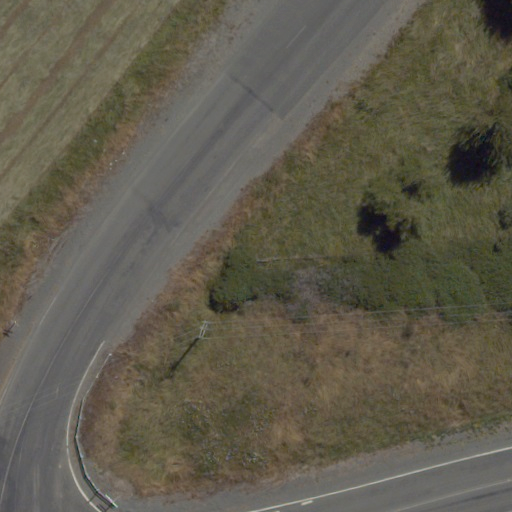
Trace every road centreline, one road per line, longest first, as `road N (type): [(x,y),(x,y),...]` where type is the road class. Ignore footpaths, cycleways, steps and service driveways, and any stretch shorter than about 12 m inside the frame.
road 1 (tertiary): [(326,0),(75,309),(11,456),(0,510)]
road 2 (tertiary): [(383,511),(511,479)]
